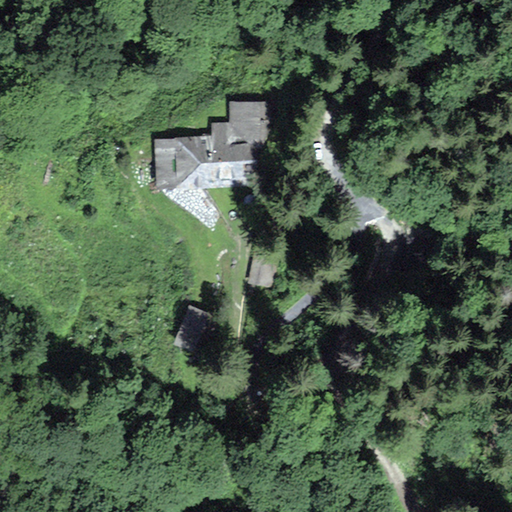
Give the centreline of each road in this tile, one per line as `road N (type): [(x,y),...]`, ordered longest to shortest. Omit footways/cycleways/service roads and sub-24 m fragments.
road 1 (track): [(414,511),(329,375),(333,349),(383,264),(385,236),(355,195)]
road 2 (track): [(355,195),(331,168),(325,144),(396,0)]
